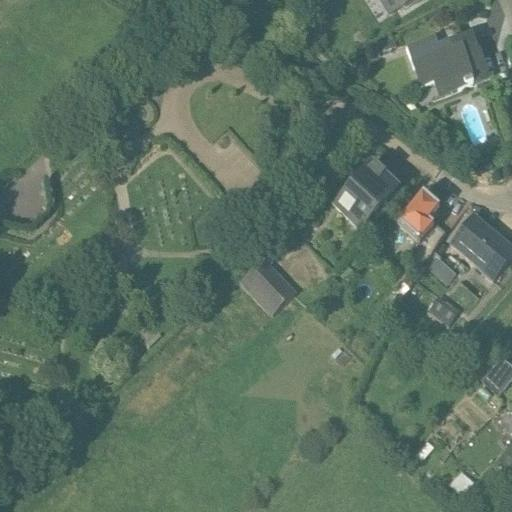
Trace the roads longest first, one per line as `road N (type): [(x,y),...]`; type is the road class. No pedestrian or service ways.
road 1 (residential): [(313,91),(460,188),(511,203)]
road 2 (track): [(168,0),(313,91)]
